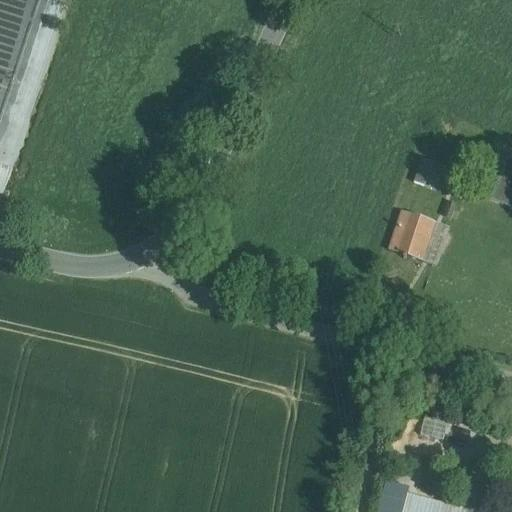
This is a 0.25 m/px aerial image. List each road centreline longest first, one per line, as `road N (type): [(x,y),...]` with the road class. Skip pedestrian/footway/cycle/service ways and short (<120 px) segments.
road 1 (unclassified): [(511,379),(182,293),(131,261)]
road 2 (tertiary): [(131,261),(178,238),(206,200),(294,0)]
road 3 (tertiary): [(0,251),(63,268),(131,261)]
